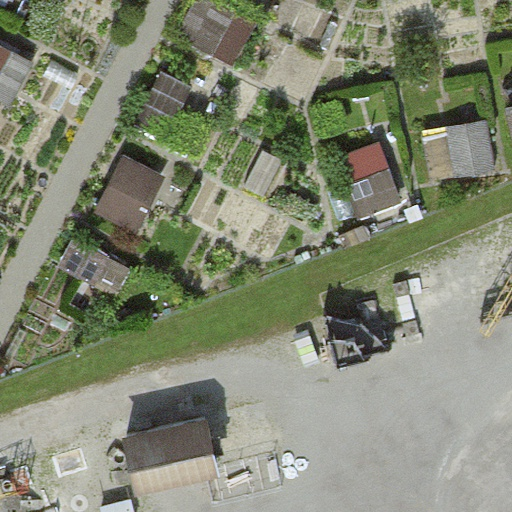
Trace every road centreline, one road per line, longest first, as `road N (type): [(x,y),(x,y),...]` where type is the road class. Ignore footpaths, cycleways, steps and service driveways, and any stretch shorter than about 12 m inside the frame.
road 1 (track): [(0,434),(230,367),(364,379),(426,409)]
road 2 (track): [(201,511),(511,368)]
